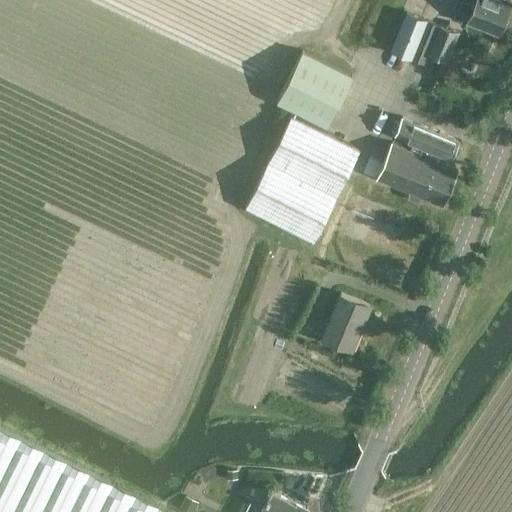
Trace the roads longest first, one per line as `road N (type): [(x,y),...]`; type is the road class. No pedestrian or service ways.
road 1 (unclassified): [(353,511),(511,115)]
road 2 (track): [(357,511),(435,483),(511,370)]
